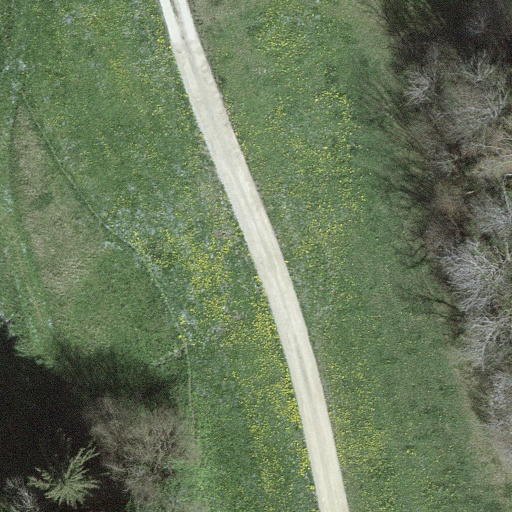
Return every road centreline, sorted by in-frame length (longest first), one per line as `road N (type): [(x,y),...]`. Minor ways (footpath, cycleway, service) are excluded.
road 1 (track): [(161,0),(253,208),(329,511)]
road 2 (track): [(43,511),(47,321),(5,169),(31,0)]
